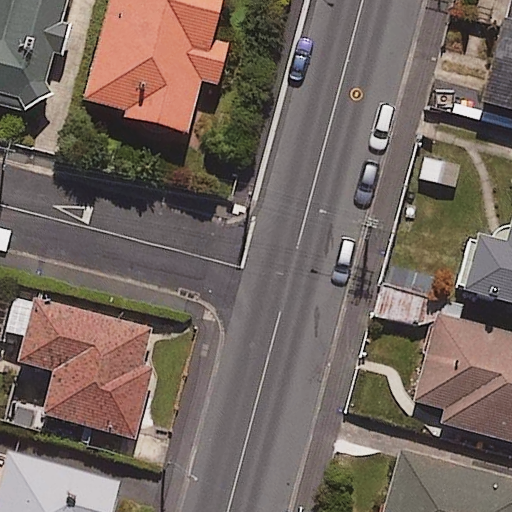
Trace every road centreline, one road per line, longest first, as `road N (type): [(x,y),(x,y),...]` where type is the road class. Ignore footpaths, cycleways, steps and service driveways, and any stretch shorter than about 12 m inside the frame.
road 1 (residential): [(0,206),(287,280)]
road 2 (tertiary): [(287,280),(363,0)]
road 3 (tertiary): [(222,511),(287,280)]
